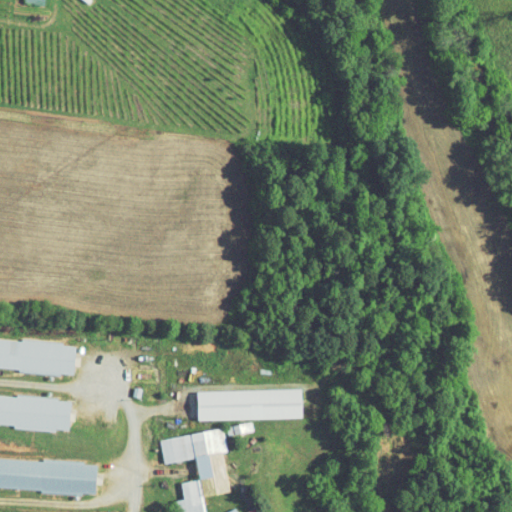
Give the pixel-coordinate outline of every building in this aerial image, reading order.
[(77,376),(0,368),(0,339),(80,347),(77,376)] [(188,414),(292,412),(292,383),(187,385),(188,414)] [(0,395),(75,401),(73,430),(0,424),(0,395)] [(152,458),(216,446),(212,421),(147,433),(152,458)] [(0,457),(104,464),(102,495),(0,488),(0,457)] [(165,511),(174,511),(194,509),(189,473),(169,476),(171,493),(163,494),(165,511)]
